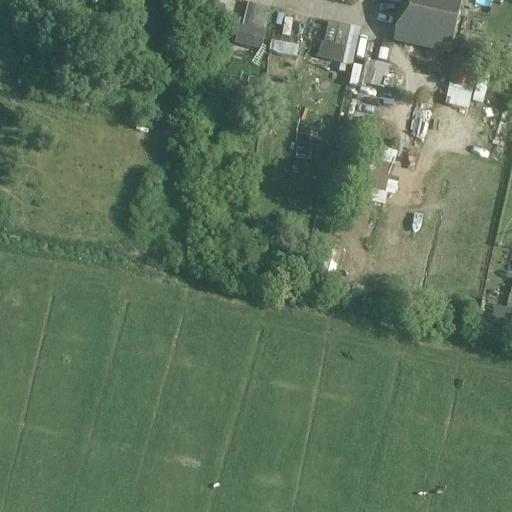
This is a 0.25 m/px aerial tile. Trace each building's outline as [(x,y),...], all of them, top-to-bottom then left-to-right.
[(399,0),(390,38),(449,53),(462,0),(399,0)] [(251,4),(246,24),(264,28),(268,8),(251,4)] [(349,29),(323,22),(314,59),(340,65),(349,29)] [(469,83),(473,63),(456,60),(452,80),(469,83)] [(367,105),(383,107),(385,89),(389,90),(392,64),(365,62),(362,94),(368,95),(367,105)] [(394,169),(373,164),(364,203),(384,208),(394,169)]
